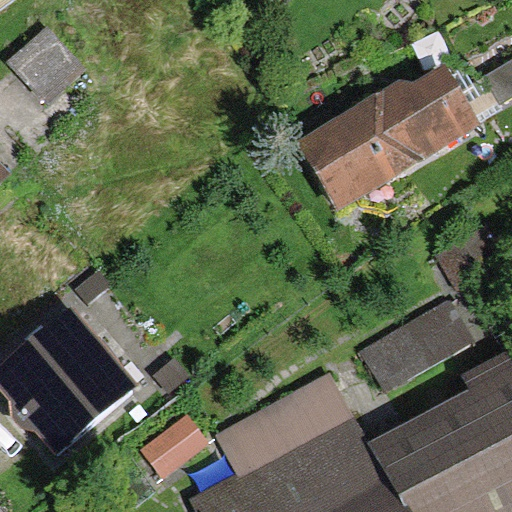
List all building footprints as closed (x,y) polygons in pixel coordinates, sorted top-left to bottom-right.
[(50,26),(6,66),(47,110),(91,70),(50,26)] [(337,214),(483,127),(480,124),(511,104),(511,60),(475,83),(465,67),(453,74),(448,65),(414,86),(399,84),(296,145),(337,214)] [(0,191),(13,180),(0,165),(0,191)] [(499,270),(481,237),(437,261),(455,294),(499,270)] [(450,302),(360,356),(385,396),(475,343),(450,302)] [(0,369),(0,386),(55,453),(135,388),(72,311),(41,336),(0,369)] [(511,511),(511,351),(462,378),(469,394),(368,448),(331,378),(217,440),(238,476),(193,502),(199,511),(511,511)] [(188,419),(143,452),(164,481),(209,447),(188,419)]
